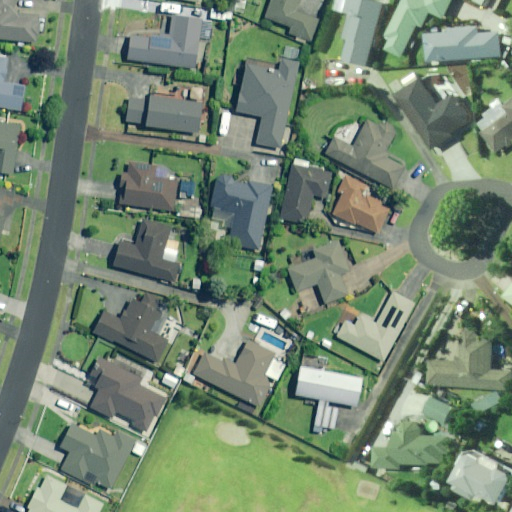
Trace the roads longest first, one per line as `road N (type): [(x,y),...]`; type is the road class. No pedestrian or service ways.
road 1 (residential): [(0,439),(50,269),(89,0)]
road 2 (residential): [(511,201),(484,260),(442,266),(419,247),(417,229),(436,194),(491,187)]
